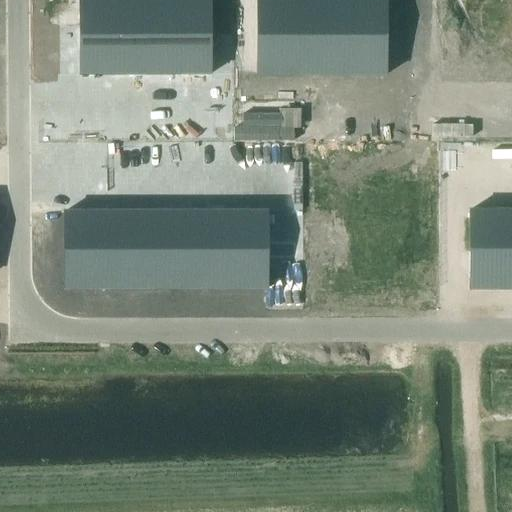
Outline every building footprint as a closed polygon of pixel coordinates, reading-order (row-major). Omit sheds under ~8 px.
[(208,0),(79,0),(80,76),(209,75),(208,0)] [(256,0),(257,76),(384,76),(384,0),(256,0)] [(64,211),(64,290),(266,289),(266,210),(64,211)] [(331,210),(331,290),(411,290),(411,210),(331,210)] [(511,210),(469,210),(468,290),(511,290),(511,210)]
